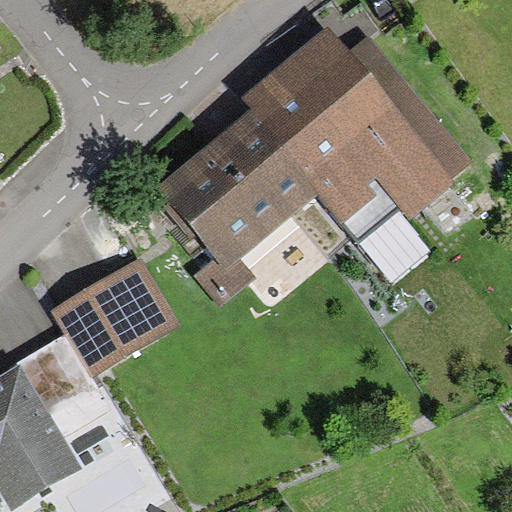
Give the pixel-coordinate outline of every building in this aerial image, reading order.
[(408,222),(474,166),(369,42),(351,58),(330,34),(243,107),(251,117),(320,198),(361,246),(400,213),(408,222)] [(242,264),(320,198),(251,117),(159,194),(218,263),(228,275),(242,264)] [(256,280),(242,264),(228,275),(218,263),(198,280),(223,308),(256,280)] [(142,264),(56,314),(95,379),(180,329),(142,264)] [(0,494),(10,511),(18,511),(84,473),(52,419),(95,393),(63,339),(19,366),(22,371),(0,383),(0,494)]
